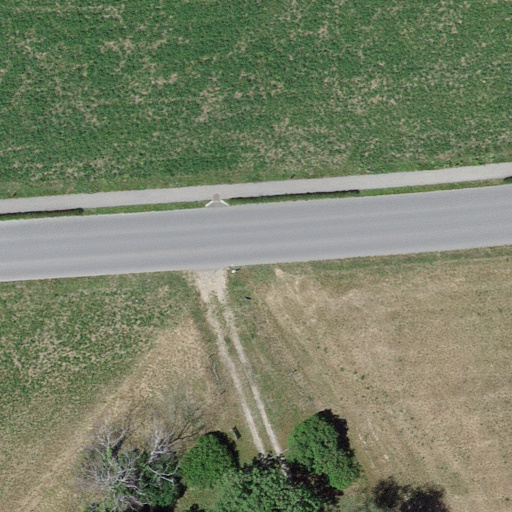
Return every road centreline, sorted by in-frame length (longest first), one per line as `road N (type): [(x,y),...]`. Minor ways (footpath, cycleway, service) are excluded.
road 1 (tertiary): [(511,218),(0,254)]
road 2 (track): [(203,240),(216,305),(297,511)]
